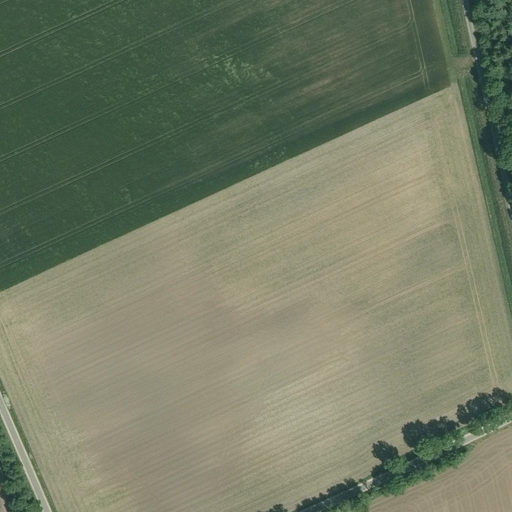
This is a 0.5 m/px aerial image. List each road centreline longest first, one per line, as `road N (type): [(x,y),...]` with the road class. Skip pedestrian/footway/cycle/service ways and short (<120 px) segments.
road 1 (residential): [(511,416),(313,511)]
road 2 (unclassified): [(511,213),(463,0)]
